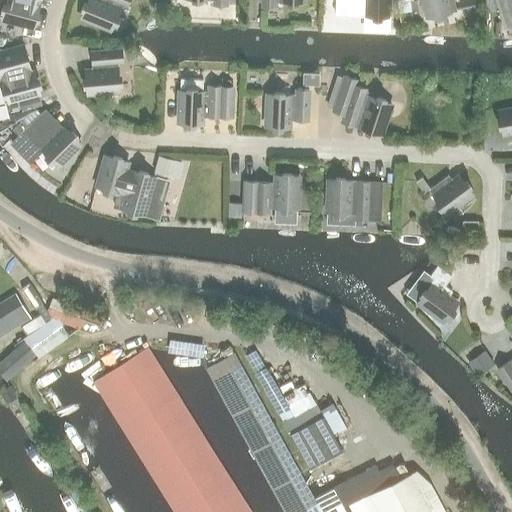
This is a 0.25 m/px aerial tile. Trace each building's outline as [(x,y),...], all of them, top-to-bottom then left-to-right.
[(33,29),(40,0),(7,0),(2,21),(33,29)] [(88,0),(81,19),(109,31),(121,3),(126,5),(128,0),(88,0)] [(335,0),(335,13),(365,15),(365,29),(388,30),(388,0),(335,0)] [(423,0),(427,17),(457,11),(454,0),(423,0)] [(511,0),(498,0),(507,26),(511,24),(511,0)] [(478,20),(476,13),(475,5),(462,8),(463,15),(465,23),(478,20)] [(33,72),(26,75),(19,49),(0,53),(0,82),(4,81),(9,100),(4,102),(8,117),(22,114),(21,111),(32,108),(30,98),(40,96),(33,72)] [(93,71),(85,72),(87,95),(119,93),(117,64),(123,63),(122,50),(91,53),(93,71)] [(318,86),(318,73),(302,73),(301,86),(318,86)] [(345,77),(339,97),(334,111),(345,115),(343,122),(383,135),(392,105),(365,96),(367,90),(356,86),(358,81),(345,77)] [(209,93),(180,92),(179,124),(203,125),(203,117),(233,118),(234,88),(209,87),(209,93)] [(267,94),(265,126),(289,127),(290,120),(308,121),(309,90),(296,90),(296,96),(267,94)] [(475,128),(476,96),(430,95),(429,132),(448,133),(448,127),(475,128)] [(18,136),(39,115),(32,108),(11,129),(18,136)] [(511,108),(499,111),(503,135),(511,132),(511,108)] [(82,145),(65,128),(59,133),(55,129),(57,127),(42,112),(39,115),(18,136),(10,144),(29,163),(42,151),(59,168),(82,145)] [(128,162),(105,156),(96,187),(119,193),(115,206),(144,214),(154,178),(126,170),(128,162)] [(161,157),(156,172),(171,176),(176,161),(161,157)] [(244,212),(269,213),(269,207),(298,208),(299,176),(275,175),(275,183),(245,182),(244,212)] [(448,175),(429,190),(447,214),(473,195),(458,176),(452,180),(448,175)] [(422,177),(416,182),(423,192),(430,188),(422,177)] [(370,182),(328,180),(326,212),(355,213),(355,219),(368,220),(370,182)] [(240,217),(241,204),(229,203),(228,217),(240,217)] [(462,233),(478,233),(478,221),(462,221),(462,233)] [(437,265),(429,276),(434,280),(417,303),(443,322),(457,303),(449,296),(452,291),(445,286),(452,276),(437,265)] [(0,337),(30,319),(14,294),(0,303),(0,337)] [(25,335),(47,321),(41,313),(20,326),(25,335)] [(475,356),(466,361),(476,376),(485,370),(475,356)] [(511,358),(497,369),(511,390),(511,358)] [(0,390),(6,402),(17,396),(11,384),(0,389),(0,390)] [(315,403),(283,421),(309,468),(342,450),(333,435),(320,410),(315,403)] [(445,511),(435,493),(431,485),(416,471),(411,473),(407,476),(400,479),(394,467),(380,474),(375,465),(355,476),(367,497),(350,506),(352,511),(445,511)]
